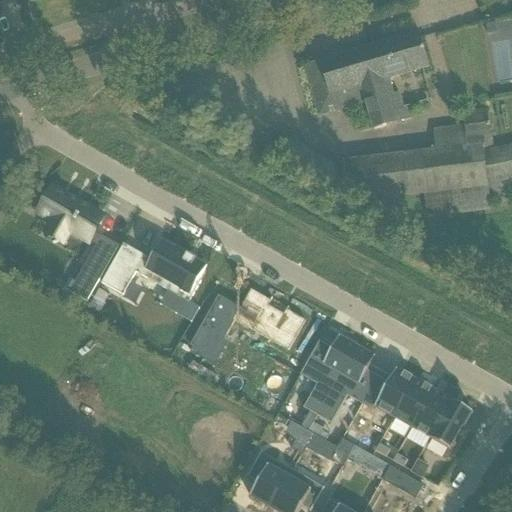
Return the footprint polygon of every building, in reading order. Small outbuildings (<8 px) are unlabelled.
[(495,23),(485,25),(487,36),(497,34),(495,23)] [(365,103),(373,131),(411,120),(408,109),(403,110),(398,94),(393,96),(388,80),(429,68),(424,53),(419,33),(304,66),(318,116),(365,103)] [(436,151),(421,152),(425,195),(485,185),(487,203),(511,196),(511,144),(495,148),(488,110),(462,114),(464,127),(433,130),(436,151)] [(53,189),(38,215),(53,223),(69,232),(88,243),(96,247),(69,293),(87,303),(119,247),(101,237),(101,239),(94,235),(103,217),(53,189)] [(124,245),(101,285),(123,297),(136,274),(189,304),(201,283),(199,282),(207,267),(195,261),(196,260),(187,255),(186,256),(161,241),(150,261),(124,245)] [(98,290),(90,305),(100,310),(108,296),(98,290)] [(217,297),(189,346),(212,359),(233,322),(289,353),(307,322),(288,312),(290,309),(271,298),(269,301),(251,291),(240,310),(217,297)] [(320,343),(300,376),(317,386),(303,409),(310,413),(317,417),(357,348),(339,338),(332,350),(320,343)] [(357,348),(317,417),(331,425),(347,397),(362,406),(378,378),(367,372),(370,366),(375,358),(357,348)] [(378,378),(362,406),(375,413),(377,410),(394,419),(416,381),(412,379),(413,378),(412,378),(411,379),(405,375),(405,374),(404,374),(396,370),(392,378),(388,384),(378,378)] [(273,373),(256,404),(278,417),(295,385),(273,373)] [(416,381),(394,419),(412,429),(433,391),(432,390),(432,389),(431,389),(431,390),(425,387),(426,386),(425,386),(416,381)] [(433,391),(412,429),(429,440),(451,401),(433,391)] [(451,401),(429,440),(449,451),(462,428),(464,429),(472,413),(451,401)] [(310,413),(301,429),(308,433),(313,424),(317,417),(310,413)] [(313,424),(308,433),(317,438),(322,429),(313,424)] [(295,441),(290,449),(302,456),(307,447),(295,441)] [(342,441),(330,461),(342,468),(346,461),(354,447),(342,441)] [(379,446),(375,453),(386,459),(390,452),(379,446)] [(354,447),(346,461),(357,468),(365,454),(354,447)] [(261,453),(246,478),(248,479),(258,484),(250,498),(272,511),(293,472),(262,455),(262,454),(261,453)] [(397,456),(393,463),(404,469),(408,462),(397,456)] [(418,461),(410,474),(422,481),(429,468),(418,461)] [(389,467),(381,482),(415,501),(423,487),(389,467)] [(293,472),(272,511),(274,511),(299,511),(302,508),(309,511),(312,511),(325,490),(323,489),(293,472)] [(346,511),(329,502),(323,511),(346,511)]
